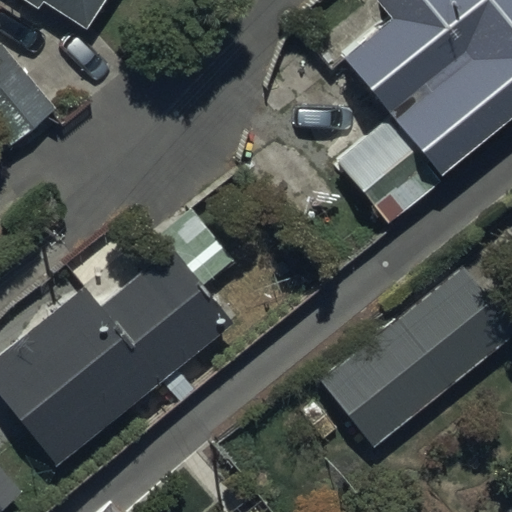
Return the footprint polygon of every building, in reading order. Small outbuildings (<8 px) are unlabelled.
[(8,0),(8,1),(30,14),(34,7),(78,35),(100,0),(8,0)] [(511,104),(511,0),(371,0),(384,15),(334,57),(386,118),(332,164),(388,230),(445,182),(435,170),(511,104)] [(3,39),(0,41),(0,152),(57,110),(3,39)] [(180,215),(0,353),(0,419),(44,477),(226,338),(197,300),(228,277),(180,215)] [(510,327),(454,256),(311,368),(367,439),(510,327)]
